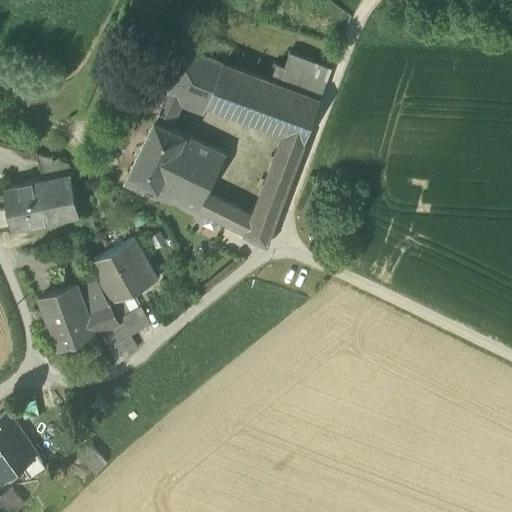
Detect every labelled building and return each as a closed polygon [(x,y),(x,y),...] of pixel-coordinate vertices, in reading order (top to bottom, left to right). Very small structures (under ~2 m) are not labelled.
[(165,0),(130,0),(128,5),(157,18),(165,0)] [(188,48),(223,61),(229,47),(194,34),(188,48)] [(288,70),(229,47),(223,61),(283,84),(288,70)] [(205,105),(283,134),(304,142),(321,98),(283,84),(223,61),(188,48),(168,90),(168,91),(162,105),(164,105),(164,103),(179,109),(180,105),(184,97),(205,105)] [(295,53),(288,70),(283,84),(321,98),(332,67),(295,53)] [(205,105),(184,97),(180,105),(202,114),(205,105)] [(162,105),(156,117),(158,117),(159,113),(173,120),(179,109),(164,103),(164,105),(162,105)] [(171,125),(173,120),(159,113),(158,117),(156,117),(155,120),(171,125)] [(128,175),(153,193),(158,190),(186,135),(173,128),(172,127),(173,126),(171,125),(155,120),(128,175)] [(283,134),(258,201),(277,209),(277,210),(279,211),(304,142),(283,134)] [(266,245),(274,225),(272,224),(272,225),(254,217),(254,216),(253,216),(207,192),(225,154),(186,135),(158,190),(266,245)] [(36,156),(42,181),(71,175),(69,165),(37,156),(36,156)] [(42,181),(41,181),(44,199),(40,200),(45,225),(79,217),(71,175),(42,181)] [(123,187),(143,197),(153,193),(128,175),(123,187)] [(11,233),(45,225),(40,200),(44,199),(41,181),(3,190),(11,233)] [(258,201),(253,216),(254,216),(254,217),(272,225),(272,224),(274,225),(279,211),(277,210),(277,209),(258,201)] [(80,220),(83,236),(94,233),(91,218),(80,220)] [(111,304),(112,305),(157,280),(134,239),(89,264),(110,305),(111,304)] [(75,286),(85,314),(108,305),(92,279),(75,286)] [(40,299),(58,349),(66,346),(100,332),(117,324),(108,305),(85,314),(75,286),(40,299)] [(120,319),(121,322),(117,324),(100,332),(118,364),(124,360),(137,349),(130,337),(150,326),(140,308),(120,319)] [(44,355),(49,367),(51,366),(71,358),(66,346),(58,349),(44,355)] [(0,486),(20,467),(26,473),(42,463),(7,412),(0,417),(0,486)] [(77,454),(95,473),(106,463),(88,444),(77,454)] [(42,463),(26,473),(30,477),(43,468),(42,463)] [(0,511),(14,511),(25,503),(11,488),(0,496),(0,511)]
